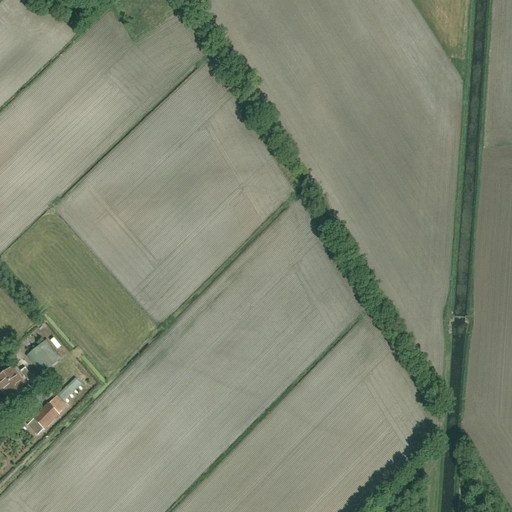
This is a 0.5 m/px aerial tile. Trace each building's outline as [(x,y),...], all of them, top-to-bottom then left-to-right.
[(173,18),(179,14),(176,10),(170,14),(173,18)] [(47,341),(28,356),(43,375),(62,360),(47,341)] [(0,388),(9,400),(26,387),(12,368),(0,377),(0,388)] [(29,382),(34,379),(28,368),(23,371),(29,382)] [(57,397),(34,419),(28,426),(38,436),(44,429),(44,430),(67,407),(57,397)]
